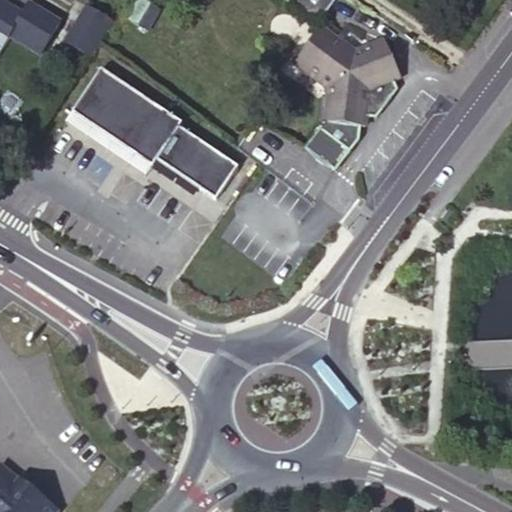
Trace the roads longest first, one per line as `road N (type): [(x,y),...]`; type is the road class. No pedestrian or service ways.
road 1 (residential): [(371,239),(511,53)]
road 2 (primary): [(251,344),(213,342),(115,298),(85,297)]
road 3 (primary): [(85,297),(101,322),(211,395)]
road 4 (residential): [(371,239),(263,340)]
road 5 (residential): [(331,365),(347,292),(371,239)]
